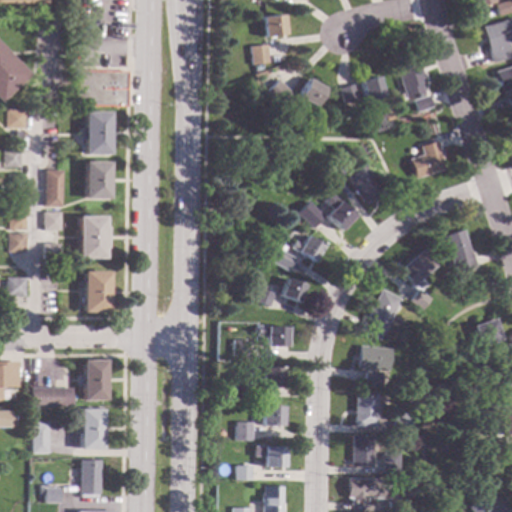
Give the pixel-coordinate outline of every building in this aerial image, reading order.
[(491,0),(492,3),(472,8),(470,0),(491,0)] [(510,13),(495,17),(491,6),(507,1),(510,13)] [(281,35),(260,37),(258,18),(279,16),(281,35)] [(511,42),(511,43),(511,46),(511,57),(489,64),(478,28),(511,18),(511,42)] [(264,64),(248,65),(246,47),(263,46),(264,64)] [(0,49),(26,75),(0,101),(0,49)] [(417,70),(418,70),(422,84),(418,85),(421,95),(403,101),(390,61),(412,54),(417,70)] [(511,89),(499,94),(497,88),(493,89),(491,83),(495,82),(491,73),(511,65),(511,89)] [(126,72),(125,108),(73,106),(74,71),(126,72)] [(380,97),(375,98),(378,109),(364,113),(356,83),(375,78),(380,97)] [(288,93),(276,105),(263,92),(275,81),(288,93)] [(322,89),(312,107),(296,99),(305,81),(322,89)] [(355,101),(340,105),(336,90),(351,86),(355,101)] [(511,110),(507,112),(503,99),(511,95),(511,110)] [(429,108),(414,113),(411,102),(426,97),(429,108)] [(23,129),(3,129),(3,111),(23,111),(23,129)] [(108,156),(82,156),(83,139),(80,140),(80,130),(82,130),(82,112),(108,112),(108,156)] [(391,121),(385,123),(383,117),(390,115),(391,121)] [(438,157),(435,158),(439,171),(412,180),(406,160),(419,156),(417,148),(433,143),(438,157)] [(18,169),(0,169),(0,150),(18,150),(18,169)] [(341,174),(331,181),(321,168),(325,166),(322,162),(328,157),(341,174)] [(107,201),(82,200),(82,162),(108,162),(107,201)] [(381,193),(362,207),(342,179),(360,166),(381,193)] [(60,209),(42,208),(43,171),(57,171),(60,171),(60,209)] [(23,191),(5,191),(6,175),(23,175),(23,191)] [(352,218),(337,232),(322,217),(328,210),(319,201),(327,192),(352,218)] [(320,217),(309,229),(293,214),(304,203),(320,217)] [(23,230),(5,230),(5,213),(23,213),(23,230)] [(58,232),(41,232),(41,213),(58,213),(58,232)] [(103,228),(105,228),(104,249),(103,249),(103,260),(76,260),(77,217),(103,218),(103,228)] [(473,268),(453,275),(440,238),(459,231),(473,268)] [(23,254),(5,254),(5,235),(23,235),(23,254)] [(319,247),(309,263),(286,249),(290,242),(297,247),(302,237),(319,247)] [(58,260),(41,261),(41,244),(58,244),(58,260)] [(289,259),(282,272),(257,257),(265,245),(289,259)] [(432,266),(420,277),(425,283),(415,291),(414,292),(396,271),(418,251),(432,266)] [(106,314),(79,314),(80,272),(106,272),(106,314)] [(23,297),(3,298),(2,278),(22,278),(23,297)] [(300,287),(294,304),(276,297),(282,280),(300,287)] [(270,295),(265,307),(250,301),(254,289),(270,295)] [(396,300),(375,341),(356,331),(376,290),(396,300)] [(426,299),(418,311),(406,303),(414,292),(415,291),(426,299)] [(429,307),(425,312),(421,309),(425,304),(429,307)] [(499,340),(478,348),(470,327),(491,319),(499,340)] [(282,348),(262,348),(262,338),(253,338),(253,327),(283,328),(282,348)] [(244,359),(228,359),(229,341),(245,341),(244,359)] [(386,350),(384,373),(353,369),(355,347),(386,350)] [(474,353),(475,353),(480,367),(463,372),(458,357),(459,357),(458,352),(472,347),(474,353)] [(102,402),(79,402),(79,361),(102,361),(102,402)] [(15,389),(2,389),(2,392),(6,392),(6,400),(0,400),(0,362),(15,362),(15,389)] [(279,389),(257,388),(258,379),(248,379),(248,368),(279,369),(279,389)] [(508,388),(490,394),(484,377),(503,371),(508,388)] [(378,374),(377,389),(361,388),(362,373),(378,374)] [(243,399),(225,398),(225,381),(243,382),(243,399)] [(61,408),(26,408),(26,389),(61,389),(61,408)] [(373,428),(351,428),(351,394),(373,394),(373,428)] [(495,412),(479,418),(475,404),(491,399),(495,412)] [(279,427),(257,427),(257,407),(279,408),(279,427)] [(99,451),(75,451),(75,410),(99,410),(99,451)] [(8,428),(0,428),(0,411),(8,411),(8,428)] [(511,433),(503,437),(496,418),(511,413),(511,433)] [(409,434),(390,433),(390,415),(409,415),(409,434)] [(247,442),(230,442),(231,423),(247,424),(247,442)] [(44,424),(45,454),(28,454),(28,424),(44,424)] [(221,435),(218,439),(212,435),(215,431),(221,435)] [(369,467),(348,467),(348,436),(369,436),(369,467)] [(505,452),(490,457),(485,444),(500,439),(505,452)] [(280,468),(259,468),(259,457),(250,457),(250,448),(280,448),(280,468)] [(396,475),(379,475),(379,454),(396,454),(396,475)] [(96,499),(75,499),(74,462),(96,462),(96,499)] [(247,481),(230,481),(230,467),(247,467),(247,481)] [(375,486),(388,487),(387,499),(364,499),(364,506),(348,506),(348,499),(343,499),(344,479),(375,480),(375,486)] [(46,489),(56,489),(56,504),(40,504),(40,496),(35,496),(35,486),(46,486),(46,489)] [(278,511),(258,511),(258,488),(278,488),(278,511)] [(505,511),(468,511),(466,509),(489,491),(505,511)] [(402,503),(401,511),(385,511),(386,502),(402,503)]
